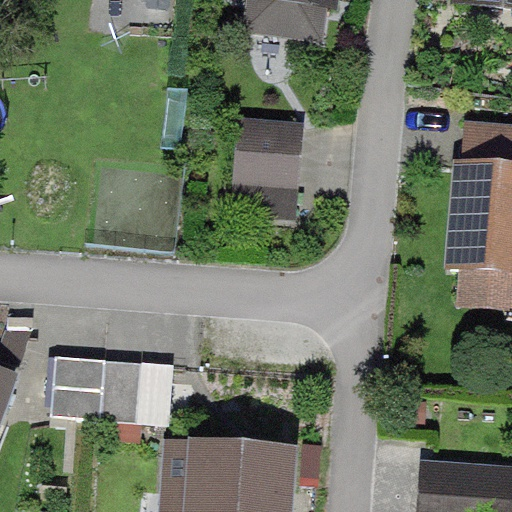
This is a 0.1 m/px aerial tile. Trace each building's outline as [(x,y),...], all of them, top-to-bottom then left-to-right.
[(325,0),(331,0),(335,0),(334,0),(254,0),(250,31),(321,40),(325,0)] [(511,0),(460,0),(460,3),(511,9),(511,0)] [(303,131),(243,126),(235,213),(265,215),(267,188),(297,191),(303,131)] [(511,173),(462,169),(454,271),(467,273),(465,307),(511,310),(511,173)] [(103,423),(108,364),(58,359),(54,419),(103,423)] [(140,426),(145,367),(108,364),(103,423),(140,426)] [(0,445),(24,381),(0,372),(0,445)] [(289,511),(293,457),(174,449),(170,493),(180,494),(193,511),(289,511)] [(511,511),(511,477),(427,471),(423,511),(511,511)]
